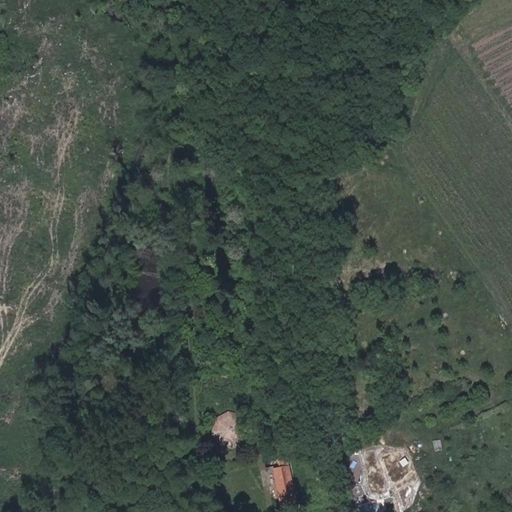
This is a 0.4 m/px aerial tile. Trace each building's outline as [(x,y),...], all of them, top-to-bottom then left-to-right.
[(258,265),(250,255),(245,259),(253,269),(258,265)] [(262,279),(260,269),(246,271),(248,282),(262,279)] [(258,296),(262,284),(255,281),(251,294),(258,296)] [(349,374),(348,350),(341,351),(342,375),(349,374)] [(359,392),(354,382),(350,385),(347,380),(341,383),(349,399),(355,395),(355,394),(359,392)] [(249,428),(242,415),(228,411),(216,418),(212,432),(221,431),(224,437),(226,435),(231,437),(231,439),(237,435),(239,429),(249,428)] [(297,509),(288,460),(286,460),(286,457),(278,458),(280,468),(274,469),(282,511),(297,509)] [(365,494),(396,491),(398,508),(417,506),(415,491),(412,492),(410,477),(403,478),(385,480),(384,466),(372,467),(373,475),(363,476),(365,494)]
